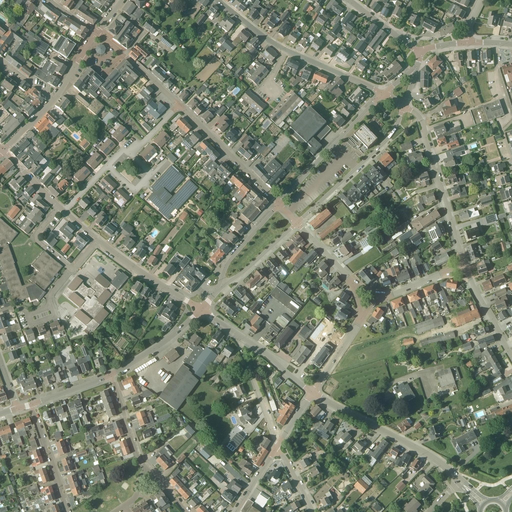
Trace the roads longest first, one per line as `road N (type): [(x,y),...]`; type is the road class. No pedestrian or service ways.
road 1 (residential): [(463,266),(421,121),(404,106)]
road 2 (tertiary): [(459,481),(312,392)]
road 3 (tertiary): [(297,223),(385,142),(404,106)]
road 4 (tertiary): [(382,93),(279,204)]
road 5 (residential): [(279,204),(178,105)]
road 6 (tertiary): [(312,392),(200,309)]
road 7 (residential): [(200,309),(97,239)]
